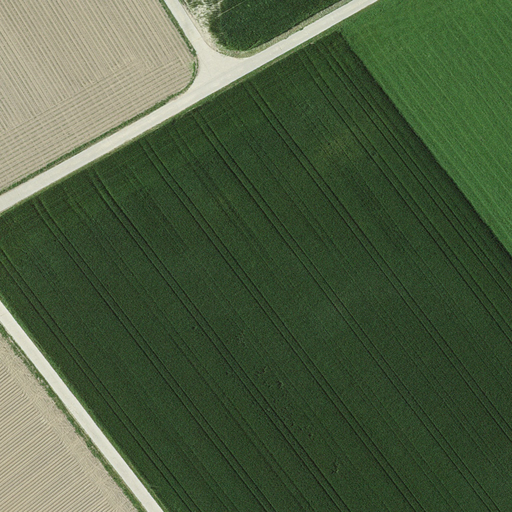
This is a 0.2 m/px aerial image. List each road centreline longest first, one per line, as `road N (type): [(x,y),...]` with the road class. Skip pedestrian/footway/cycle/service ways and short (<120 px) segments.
road 1 (track): [(0,203),(363,0)]
road 2 (track): [(150,511),(0,317)]
